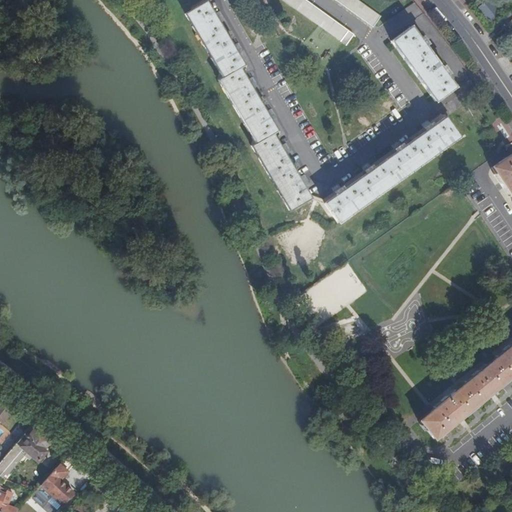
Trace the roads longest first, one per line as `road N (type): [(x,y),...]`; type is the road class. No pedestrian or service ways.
road 1 (residential): [(322,182),(423,109),(364,31),(320,0)]
road 2 (residential): [(322,182),(216,0)]
road 3 (residential): [(156,511),(0,379)]
road 4 (tertiary): [(511,97),(440,0)]
